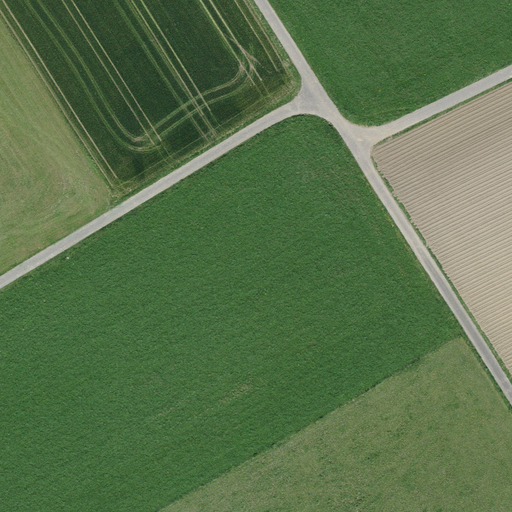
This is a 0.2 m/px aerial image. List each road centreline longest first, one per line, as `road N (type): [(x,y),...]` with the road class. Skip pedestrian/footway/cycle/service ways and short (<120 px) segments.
road 1 (unclassified): [(511,400),(257,0)]
road 2 (track): [(317,95),(0,285)]
road 3 (track): [(356,155),(511,78)]
